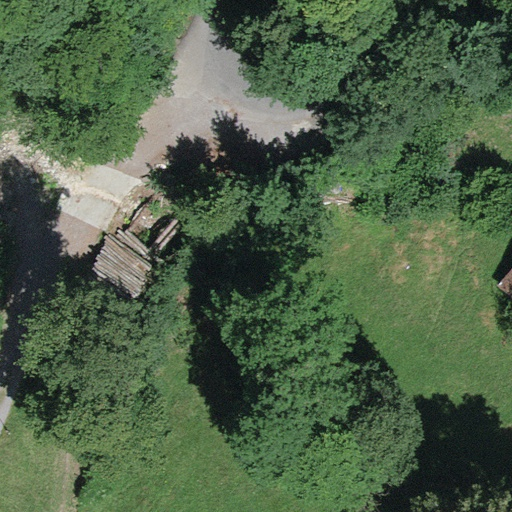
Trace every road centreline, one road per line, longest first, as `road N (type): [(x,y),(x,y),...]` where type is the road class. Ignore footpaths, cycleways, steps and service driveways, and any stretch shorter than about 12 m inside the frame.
road 1 (track): [(220,85),(54,228),(0,382)]
road 2 (unclassified): [(383,0),(317,99),(265,113),(220,85)]
